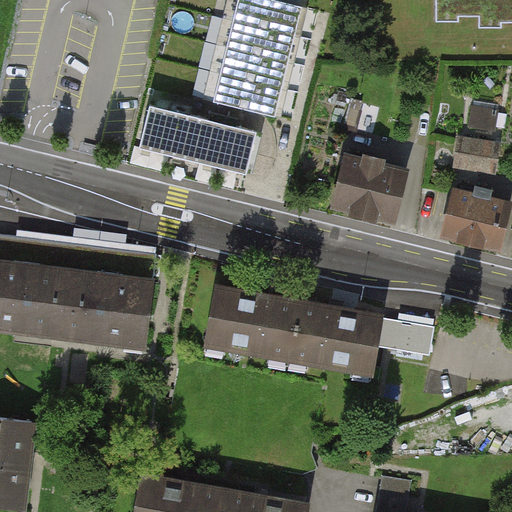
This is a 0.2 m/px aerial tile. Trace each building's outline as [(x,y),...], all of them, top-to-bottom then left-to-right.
[(238,0),(214,101),(276,116),(278,107),(285,80),(291,53),(298,26),(303,6),(278,0),(238,0)] [(511,0),(435,0),(435,27),(459,27),(459,20),(479,20),(479,32),(502,32),(502,24),(511,24),(511,0)] [(497,133),(502,104),(474,98),(469,127),(497,133)] [(246,173),(257,130),(150,105),(140,147),(246,173)] [(500,143),(455,137),(450,170),(495,177),(500,143)] [(358,160),(339,155),(326,207),(360,216),(359,221),(394,230),(408,173),(382,167),(384,161),(359,155),(358,160)] [(450,186),(438,238),(498,252),(510,202),(492,197),(494,189),(473,184),(472,191),(450,186)] [(19,233),(18,238),(34,240),(155,254),(156,250),(19,233)] [(18,238),(0,235),(0,325),(25,328),(145,342),(155,254),(110,249),(34,240),(18,238)] [(213,283),(204,340),(374,368),(378,348),(431,357),(435,327),(382,319),(384,311),(354,306),(252,289),(213,283)] [(25,328),(0,325),(0,421),(15,423),(25,328)] [(0,509),(26,511),(32,424),(15,423),(0,421),(0,509)] [(187,484),(139,476),(132,511),(305,511),(307,503),(266,497),(187,484)]
